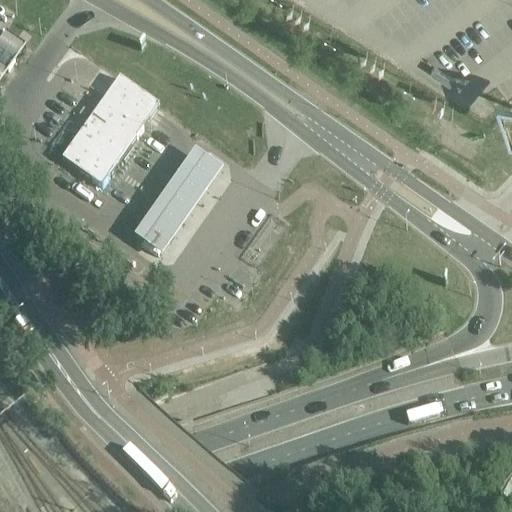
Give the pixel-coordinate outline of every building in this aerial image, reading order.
[(7,34),(0,43),(0,52),(15,63),(26,48),(7,34)] [(0,52),(0,66),(9,73),(12,68),(15,63),(0,52)] [(0,85),(9,73),(0,66),(0,85)] [(454,80),(434,68),(430,74),(450,86),(454,80)] [(71,168),(103,190),(110,180),(111,177),(116,171),(120,165),(137,141),(144,131),(154,116),(159,109),(160,108),(121,80),(120,82),(115,89),(105,103),(83,133),(69,154),(63,162),(71,168)] [(196,154),(135,240),(163,260),(224,174),(196,154)] [(122,166),(120,165),(116,171),(111,177),(113,178),(117,174),(120,170),(122,166)]
